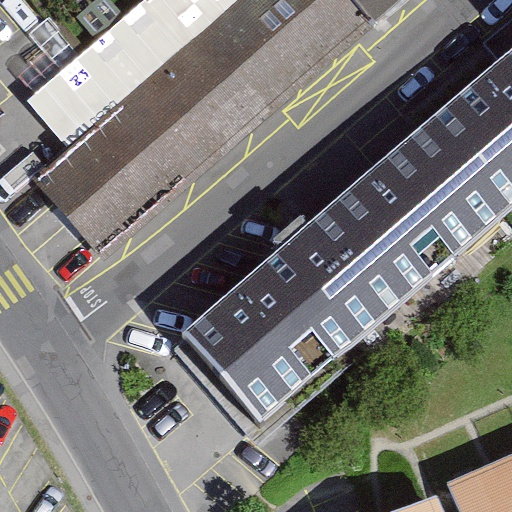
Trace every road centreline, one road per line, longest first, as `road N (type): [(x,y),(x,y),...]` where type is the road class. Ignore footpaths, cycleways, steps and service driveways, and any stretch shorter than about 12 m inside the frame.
road 1 (residential): [(452,0),(43,354)]
road 2 (residential): [(43,354),(141,511)]
